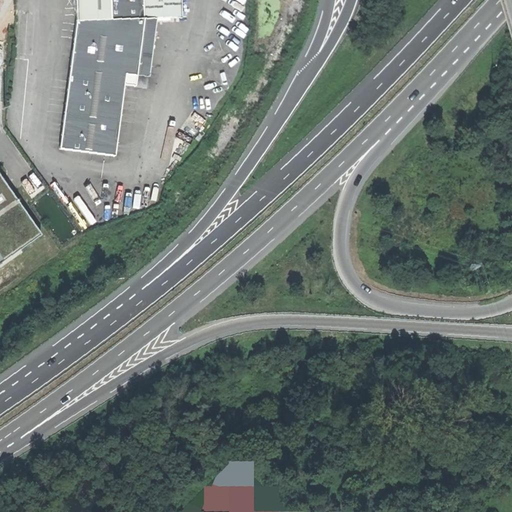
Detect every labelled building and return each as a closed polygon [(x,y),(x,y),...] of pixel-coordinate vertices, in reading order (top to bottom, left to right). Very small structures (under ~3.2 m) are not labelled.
[(75,0),(76,20),(143,19),(156,19),(181,19),(180,0),(75,0)] [(136,76),(143,19),(76,20),(58,148),(113,156),(124,75),(136,76)] [(143,19),(136,76),(149,77),(156,19),(143,19)] [(0,255),(38,229),(0,175),(0,255)] [(264,511),(233,481),(208,507),(212,511),(264,511)]
